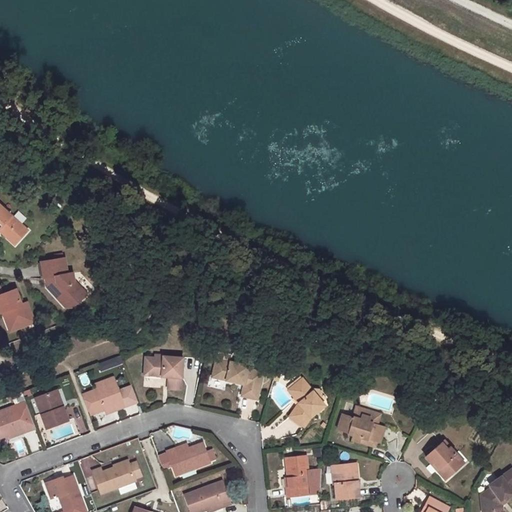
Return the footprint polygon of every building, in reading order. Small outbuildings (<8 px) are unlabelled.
[(0,230),(1,229),(6,233),(5,235),(16,245),(29,231),(0,204),(0,230)] [(66,258),(43,261),(45,278),(52,276),(53,281),(48,286),(58,297),(61,294),(69,303),(75,303),(79,299),(81,302),(88,295),(76,281),(74,273),(69,274),(66,258)] [(18,289),(0,295),(0,306),(2,313),(4,312),(8,311),(15,330),(29,325),(28,323),(35,321),(32,311),(29,312),(26,303),(23,305),(18,289)] [(61,294),(58,297),(67,307),(74,308),(81,302),(79,299),(75,303),(69,303),(61,294)] [(8,311),(4,312),(11,332),(15,330),(8,311)] [(120,356),(98,361),(100,370),(122,365),(120,356)] [(154,359),(145,358),(144,375),(162,376),(162,374),(169,375),(169,377),(168,389),(181,390),(183,358),(163,357),(163,361),(154,361),(154,359)] [(231,363),(216,360),(212,377),(244,384),(242,396),(257,400),(259,391),(260,391),(264,373),(248,369),(249,366),(231,362),(231,363)] [(278,368),(274,381),(278,382),(282,370),(278,368)] [(115,378),(96,385),(98,390),(116,383),(115,378)] [(306,384),(303,380),(289,391),(300,404),(303,402),(295,393),(306,384)] [(83,396),(90,415),(105,409),(116,406),(117,410),(125,407),(120,393),(116,383),(98,390),(83,396)] [(325,407),(306,384),(295,393),(303,402),(300,404),(290,417),(304,427),(311,418),(325,407)] [(139,402),(133,388),(120,393),(125,407),(139,402)] [(64,407),(58,390),(56,391),(62,408),(64,407)] [(36,398),(43,416),(48,428),(69,420),(64,407),(62,408),(56,391),(36,398)] [(16,406),(0,411),(0,438),(10,435),(11,438),(26,432),(16,406)] [(357,408),(354,418),(362,420),(363,415),(371,418),(372,412),(357,408)] [(344,415),(338,431),(353,435),(352,440),(360,442),(362,438),(377,443),(380,444),(385,427),(378,425),(381,415),(372,412),(371,418),(363,415),(362,420),(354,418),(344,415)] [(377,443),(362,438),(360,442),(376,447),(377,443)] [(442,443),(447,450),(450,447),(445,441),(442,443)] [(189,447),(178,451),(176,447),(167,451),(168,452),(172,465),(176,475),(210,462),(203,443),(189,447)] [(187,443),(176,447),(178,451),(189,447),(187,443)] [(456,454),(450,447),(447,450),(442,443),(426,456),(431,464),(433,462),(438,469),(436,470),(444,480),(461,466),(453,456),(456,454)] [(158,456),(163,469),(172,465),(168,452),(158,456)] [(453,456),(461,466),(464,464),(456,454),(453,456)] [(90,491),(97,489),(89,468),(97,465),(93,455),(79,461),(90,491)] [(320,494),(321,470),(307,471),(306,456),(285,458),(287,478),(288,488),(287,488),(284,488),(285,497),(320,494)] [(100,468),(92,471),(101,494),(135,481),(134,479),(141,476),(136,462),(129,465),(128,462),(114,468),(102,472),(100,468)] [(351,464),(331,467),(333,485),(335,484),(336,499),(359,497),(357,481),(353,482),(351,465),(351,464)] [(511,485),(511,472),(510,469),(488,486),(490,488),(479,496),(481,511),(488,511),(498,511),(497,504),(504,498),(505,500),(511,495),(511,492),(509,488),(511,485)] [(63,476),(45,483),(51,498),(59,496),(61,501),(64,511),(65,511),(84,504),(73,475),(64,479),(63,476)] [(222,482),(184,495),(190,511),(200,511),(208,509),(221,505),(222,507),(230,504),(222,482)] [(445,511),(447,509),(428,498),(423,507),(427,509),(425,511),(445,511)] [(501,510),(501,506),(506,501),(505,500),(504,498),(497,504),(498,511),(501,510)] [(61,501),(55,503),(58,511),(59,511),(64,511),(61,501)]
